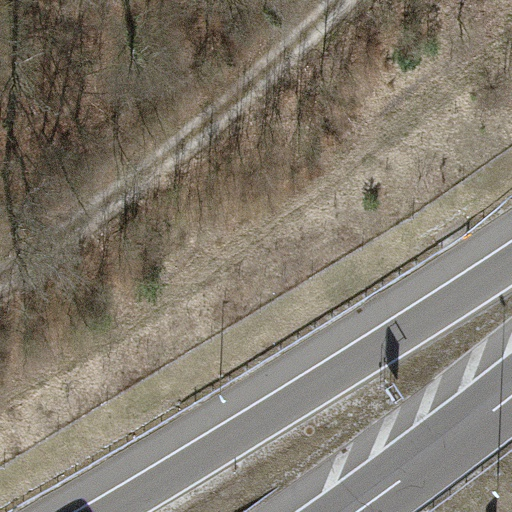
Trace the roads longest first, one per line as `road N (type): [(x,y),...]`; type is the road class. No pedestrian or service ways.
road 1 (motorway): [(511,256),(346,370),(111,511)]
road 2 (track): [(328,0),(230,93),(0,267)]
road 3 (motorway): [(511,393),(351,511)]
